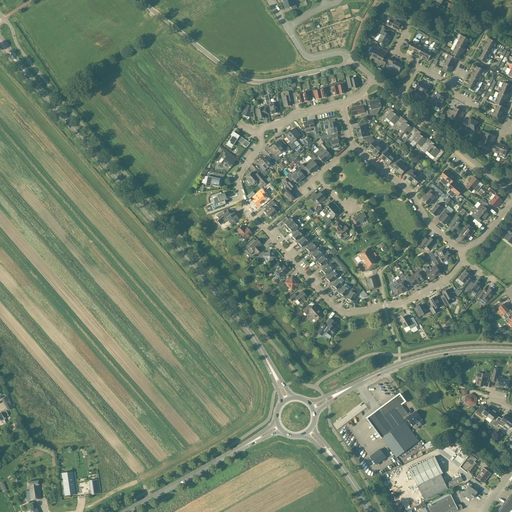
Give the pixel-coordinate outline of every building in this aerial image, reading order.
[(389,15),(387,19),(390,20),(388,25),(398,30),(403,22),(389,15)] [(383,28),(381,31),(380,34),(381,35),(378,41),(386,46),(389,39),(390,40),(391,36),(386,33),(387,30),(383,28)] [(470,40),(461,35),(459,34),(456,39),(466,44),(467,41),(469,42),(470,40)] [(487,45),(495,48),(497,43),(489,38),(487,41),(489,42),(487,45)] [(466,44),(456,39),(453,44),(456,46),(465,50),(466,48),(464,47),(466,44)] [(414,51),(418,44),(413,41),(408,50),(410,51),(411,49),(414,51)] [(418,44),(414,51),(417,52),(416,54),(418,55),(423,47),(418,44)] [(485,46),(483,49),(492,53),(495,48),(487,45),(486,47),(485,46)] [(386,54),(378,49),(378,48),(374,46),(373,47),(370,52),(373,54),(371,57),(381,62),(380,63),(381,63),(380,65),(384,67),(388,60),(384,58),(386,54)] [(465,50),(456,46),(453,51),(460,55),(462,51),(464,52),(465,50)] [(423,47),(418,55),(421,56),(421,55),(424,56),(428,49),(423,47)] [(433,52),(428,49),(424,56),(427,58),(426,59),(429,61),(433,52)] [(484,52),(482,55),(489,58),(492,53),(483,49),(482,51),(484,52)] [(460,55),(453,51),(451,56),(457,59),(459,60),(460,58),(459,57),(460,55)] [(457,59),(451,56),(448,54),(446,60),(453,63),(454,60),(456,61),(457,59)] [(489,58),(482,55),(481,57),(479,56),(478,59),(487,63),(489,58)] [(391,58),(388,63),(387,62),(386,66),(390,68),(391,67),(399,72),(402,66),(399,64),(400,63),(391,58)] [(453,63),(446,60),(443,65),(445,65),(443,69),(450,73),(453,67),(451,66),(453,63)] [(475,73),(483,76),(485,71),(477,67),(475,69),(477,70),(475,73)] [(483,76),(475,73),(474,76),(472,75),(471,77),(480,81),(483,76)] [(358,88),(356,78),(355,75),(351,76),(352,76),(346,78),(348,87),(351,86),(352,89),(358,88)] [(480,81),(471,77),(470,79),(472,80),(470,83),(477,86),(480,81)] [(421,94),(427,97),(430,92),(427,91),(429,86),(420,81),(416,89),(422,93),(421,94)] [(340,82),(336,83),(339,95),(345,93),(344,88),(346,88),(345,82),(340,83),(340,82)] [(511,86),(503,82),(501,88),(508,91),(510,88),(511,89),(511,86)] [(339,95),(336,83),(332,84),(332,85),(328,86),(329,92),(332,91),(333,96),(339,95)] [(477,86),(470,83),(469,85),(467,85),(466,87),(475,92),(477,86)] [(323,89),(319,90),(321,99),(327,97),(326,92),(329,92),(328,86),(323,87),(323,89)] [(315,88),(310,89),(311,95),(314,95),(315,100),(321,99),(319,90),(315,91),(315,88)] [(501,88),(499,93),(508,97),(509,94),(507,94),(508,91),(501,88)] [(305,93),(302,94),(304,103),(310,101),(308,96),(311,95),(310,89),(305,91),(305,93)] [(293,101),(291,91),(285,93),(286,97),(282,98),(284,107),(291,106),(290,102),(293,101)] [(302,94),(298,95),(297,92),(292,93),(294,99),(297,99),(298,104),(304,103),(302,94)] [(438,94),(436,99),(432,97),(428,103),(434,106),(440,109),(442,105),(445,98),(441,96),(442,95),(441,95),(439,93),(438,94)] [(508,97),(499,93),(497,98),(504,101),(505,99),(507,99),(508,97)] [(504,101),(497,98),(494,104),(497,105),(504,107),(505,105),(503,104),(504,101)] [(380,99),(378,100),(377,99),(367,101),(370,116),(377,115),(381,109),(381,108),(382,108),(380,99)] [(271,104),(270,105),(269,105),(271,114),(279,113),(278,110),(282,109),(280,103),(277,103),(275,104),(275,103),(274,103),(271,103),(271,104)] [(363,103),(363,105),(351,108),(353,116),(361,114),(362,117),(365,116),(369,115),(366,103),(363,103)] [(249,118),(250,117),(250,113),(251,112),(253,112),(252,106),(250,106),(249,106),(248,105),(241,114),(245,117),(245,118),(245,119),(246,120),(248,120),(249,119),(249,118)] [(497,105),(495,110),(502,113),(504,110),(505,110),(506,108),(504,107),(497,105)] [(266,107),(263,108),(262,108),(256,109),(258,119),(265,118),(264,115),(268,114),(266,107)] [(396,115),(393,112),(394,111),(390,108),(381,118),(384,120),(386,118),(390,121),(396,115)] [(455,108),(453,111),(450,109),(447,115),(451,116),(457,120),(455,123),(458,125),(465,113),(455,108)] [(495,110),(494,113),(491,112),(490,114),(493,115),(501,119),(502,116),(501,116),(502,113),(495,110)] [(398,117),(396,115),(390,121),(394,125),(392,127),(395,129),(404,119),(400,115),(398,117)] [(469,128),(476,132),(480,124),(469,118),(466,124),(462,122),(460,127),(467,131),(469,128)] [(404,119),(395,129),(398,132),(400,129),(404,132),(409,126),(407,123),(408,122),(404,119)] [(313,121),(303,123),(305,130),(314,128),(313,121)] [(336,122),(329,124),(329,121),(323,122),(323,125),(325,125),(326,126),(329,127),(329,129),(337,128),(337,127),(339,127),(338,123),(336,124),(336,122)] [(359,123),(360,127),(356,128),(357,133),(366,131),(365,128),(368,128),(366,121),(359,123)] [(412,128),(409,126),(404,132),(408,136),(406,138),(408,140),(417,130),(413,126),(412,128)] [(294,128),(289,132),(290,133),(296,140),(299,137),(301,140),(305,137),(300,131),(298,133),(294,128)] [(329,129),(330,132),(327,133),(328,135),(326,135),(326,139),(333,137),(332,134),(338,133),(337,128),(329,129)] [(417,130),(408,140),(411,142),(413,140),(417,144),(423,137),(420,134),(421,133),(417,130)] [(367,137),(366,131),(357,133),(359,139),(359,141),(361,142),(363,141),(362,138),(368,143),(372,138),(369,136),(368,136),(367,137)] [(230,135),(232,136),(226,145),(231,149),(239,136),(233,132),(230,135)] [(296,140),(290,133),(286,137),(290,142),(287,144),(293,150),(297,147),(293,142),(296,140)] [(482,142),(481,145),(491,149),(494,141),(490,140),(492,135),(485,133),(482,142)] [(423,137),(417,144),(421,147),(419,149),(422,151),(431,141),(426,137),(425,139),(423,137)] [(332,138),(325,140),(326,143),(330,142),(331,149),(340,147),(339,140),(333,142),(332,138)] [(375,140),(372,138),(368,143),(371,145),(369,148),(373,152),(378,145),(374,141),(375,140)] [(275,144),(274,145),(275,146),(281,153),(284,150),(286,153),(290,149),(285,144),(283,146),(279,141),(278,142),(278,141),(277,141),(275,143),(275,144)] [(435,144),(431,141),(422,151),(425,154),(426,151),(431,155),(436,148),(434,146),(435,144)] [(331,156),(327,151),(329,149),(323,143),(317,148),(320,152),(327,160),(331,156)] [(498,143),(497,146),(494,145),(492,151),(495,152),(496,151),(505,155),(508,147),(498,143)] [(378,145),(373,152),(373,153),(375,155),(376,155),(377,155),(380,151),(382,153),(387,147),(386,148),(384,146),(382,148),(378,145)] [(281,153),(275,146),(270,150),(274,155),(272,156),(277,162),(281,159),(278,155),(281,153)] [(382,153),(384,155),(381,158),(385,162),(391,155),(387,152),(388,151),(387,151),(389,149),(387,147),(382,153)] [(439,150),(436,148),(431,155),(434,158),(433,160),(435,162),(444,152),(440,148),(439,150)] [(327,160),(320,152),(316,155),(315,153),(312,155),(317,160),(319,158),(323,163),(324,162),(325,163),(327,161),(326,161),(327,160)] [(224,159),(221,164),(219,163),(217,165),(217,168),(222,169),(224,167),(228,170),(236,161),(226,153),(222,158),(224,159)] [(310,159),(307,162),(314,171),(319,167),(314,162),(316,160),(312,155),(310,157),(311,159),(310,160),(310,159)] [(395,158),(391,155),(385,162),(389,165),(392,162),(394,163),(399,158),(397,156),(395,158)] [(273,159),(270,161),(266,156),(262,160),(262,161),(268,167),(271,165),(273,167),(277,164),(273,159)] [(394,163),(396,165),(393,169),(397,172),(403,165),(400,162),(400,161),(398,159),(399,158),(394,163)] [(268,167),(262,161),(258,164),(262,169),(260,171),(264,176),(268,173),(265,170),(268,167)] [(300,166),(302,169),(304,171),(306,169),(311,174),(314,171),(307,162),(304,164),(304,165),(303,166),(302,164),(300,166)] [(407,169),(403,165),(397,172),(402,175),(405,172),(407,173),(411,169),(408,167),(407,169)] [(302,169),(300,166),(299,166),(300,167),(296,170),(293,172),(301,180),(305,177),(300,171),(302,169)] [(414,171),(411,169),(407,173),(410,176),(407,179),(412,183),(419,174),(415,170),(414,171)] [(289,173),(288,173),(285,170),(282,172),(286,175),(290,180),(292,178),(297,184),(301,180),(293,172),(290,174),(289,173)] [(443,184),(451,174),(446,170),(441,176),(443,178),(440,182),(443,184)] [(210,172),(207,176),(205,184),(206,185),(205,188),(210,188),(211,186),(220,188),(219,184),(220,179),(217,178),(218,173),(210,172)] [(246,177),(247,179),(245,180),(245,182),(248,185),(250,185),(252,184),(253,185),(253,186),(255,186),(257,185),(257,183),(256,182),(259,180),(264,186),(268,182),(259,172),(255,175),(252,172),(246,177)] [(419,174),(412,183),(416,186),(418,183),(421,186),(426,181),(422,178),(423,177),(419,174)] [(456,179),(451,174),(443,184),(446,186),(449,183),(451,184),(453,182),(456,179)] [(474,177),(470,182),(479,190),(481,187),(478,184),(480,182),(474,177)] [(294,187),(289,182),(286,178),(283,181),(286,185),(285,185),(285,189),(283,192),(291,201),(296,196),(293,192),(293,191),(292,189),(294,187)] [(453,182),(451,184),(448,188),(450,190),(447,193),(450,196),(458,186),(453,182)] [(479,190),(470,182),(466,187),(472,192),(474,190),(477,193),(479,190)] [(463,190),(458,186),(450,196),(453,198),(456,194),(458,196),(463,190)] [(488,190),(495,195),(498,191),(491,186),(488,190)] [(254,200),(259,206),(263,203),(264,205),(269,200),(267,198),(270,196),(265,191),(263,188),(257,193),(260,196),(254,200)] [(428,205),(435,197),(433,195),(435,192),(430,188),(426,192),(429,194),(423,201),(428,205)] [(322,194),(320,192),(317,195),(314,193),(309,197),(313,202),(316,200),(319,204),(325,198),(325,197),(325,196),(323,194),(322,194)] [(214,199),(215,203),(211,204),(213,210),(223,207),(222,204),(225,204),(224,200),(227,199),(224,193),(217,196),(218,198),(214,199)] [(496,195),(491,202),(490,201),(487,205),(492,209),(494,206),(496,208),(502,200),(496,195)] [(267,205),(269,207),(264,211),(269,218),(270,217),(272,218),(277,213),(276,211),(279,208),(272,200),(267,205)] [(491,212),(485,208),(487,205),(481,200),(479,203),(481,204),(477,209),(479,211),(487,217),(491,212)] [(330,203),(324,208),(323,209),(321,207),(314,212),(317,215),(322,211),(325,216),(334,208),(330,203)] [(443,208),(437,204),(431,212),(436,216),(443,208)] [(305,210),(309,216),(313,213),(308,208),(305,210)] [(334,208),(325,216),(328,220),(328,221),(324,225),(327,228),(333,223),(331,220),(339,213),(334,208)] [(442,214),(444,215),(440,221),(445,225),(451,218),(451,217),(452,215),(452,213),(446,209),(442,214)] [(234,213),(231,215),(228,210),(224,213),(223,212),(220,213),(216,216),(219,220),(217,221),(221,226),(228,220),(231,224),(232,223),(235,224),(235,221),(238,219),(234,213)] [(479,211),(476,215),(471,212),(469,214),(475,219),(477,217),(483,221),(487,217),(479,211)] [(369,224),(367,220),(363,213),(357,216),(353,218),(357,226),(361,224),(363,227),(369,224)] [(455,223),(452,227),(450,229),(455,234),(463,225),(460,222),(462,220),(458,216),(454,221),(455,223)] [(290,218),(288,220),(286,218),(282,221),(285,225),(284,225),(284,227),(286,230),(294,223),(290,218)] [(350,238),(347,234),(350,231),(345,226),(343,228),(338,222),(333,226),(338,232),(337,233),(342,238),(342,240),(345,241),(350,238)] [(294,223),(286,230),(288,232),(290,232),(291,232),(293,235),(292,236),(298,231),(296,229),(298,227),(294,223)] [(467,223),(463,228),(466,230),(461,236),(466,241),(473,233),(471,232),(474,229),(467,223)] [(350,226),(355,236),(360,234),(354,224),(350,226)] [(245,240),(252,234),(247,228),(245,230),(242,226),(237,230),(245,240)] [(298,231),(292,236),(290,238),(292,240),(294,240),(297,244),(304,238),(302,236),(302,235),(298,231)] [(425,243),(422,241),(419,245),(424,250),(427,252),(428,252),(430,250),(432,248),(433,249),(435,249),(437,246),(437,245),(435,244),(436,243),(430,237),(425,243)] [(304,238),(297,244),(296,245),(298,247),(300,247),(303,251),(304,250),(312,243),(311,244),(309,241),(308,242),(304,238)] [(249,255),(254,252),(257,254),(261,250),(259,247),(262,245),(258,240),(245,250),(249,255)] [(316,247),(312,243),(304,250),(306,252),(308,252),(311,255),(316,251),(314,249),(316,247)] [(357,255),(358,256),(354,259),(357,263),(362,272),(378,263),(369,248),(357,255)] [(448,252),(447,252),(444,248),(437,252),(440,256),(443,263),(447,260),(451,257),(448,252)] [(270,250),(265,255),(263,252),(255,258),(264,258),(265,259),(265,261),(267,261),(269,263),(271,261),(273,261),(273,260),(276,257),(274,255),(274,253),(272,253),(270,250)] [(311,255),(310,257),(312,259),(314,259),(317,262),(324,256),(326,254),(325,252),(322,255),(322,254),(318,250),(316,251),(311,255)] [(324,256),(317,262),(316,263),(318,266),(320,266),(320,265),(323,269),(321,270),(328,265),(326,263),(328,261),(324,256)] [(433,262),(436,266),(431,269),(435,276),(441,273),(437,267),(440,266),(435,258),(433,260),(434,262),(433,262)] [(283,265),(281,266),(278,262),(272,267),(276,271),(275,271),(277,273),(277,274),(278,276),(279,276),(281,277),(288,271),(283,265)] [(328,265),(321,270),(320,272),(322,274),(324,274),(327,277),(326,278),(324,280),(332,273),(330,271),(332,270),(328,265)] [(424,268),(421,269),(424,275),(427,273),(430,279),(435,276),(431,269),(428,270),(427,267),(424,269),(424,268)] [(416,274),(414,275),(419,283),(424,280),(421,275),(423,273),(424,275),(421,269),(420,268),(415,271),(416,274)] [(469,273),(468,274),(466,272),(460,279),(465,283),(462,286),(465,289),(469,283),(467,282),(471,276),(471,275),(471,274),(470,273),(469,273)] [(332,273),(324,280),(326,282),(328,282),(329,282),(332,286),(331,287),(338,280),(338,279),(339,278),(337,276),(335,277),(332,273)] [(403,273),(403,274),(407,282),(410,280),(413,286),(419,283),(414,275),(409,278),(407,275),(404,276),(403,273)] [(401,278),(397,281),(396,281),(403,292),(404,293),(405,293),(407,291),(408,290),(407,290),(408,289),(405,284),(408,282),(407,282),(403,274),(399,275),(401,278)] [(299,284),(292,276),(284,283),(291,291),(299,284)] [(369,291),(379,288),(376,276),(366,278),(369,291)] [(342,284),(338,280),(331,287),(333,290),(335,289),(336,289),(339,292),(344,286),(343,286),(343,287),(341,286),(342,284)] [(477,293),(476,293),(482,285),(477,280),(472,286),(470,284),(466,290),(471,294),(474,297),(477,293)] [(403,292),(396,281),(389,285),(390,287),(395,296),(398,294),(398,295),(403,292)] [(268,286),(262,291),(265,295),(271,290),(268,286)] [(339,292),(337,295),(340,297),(342,297),(342,296),(347,299),(353,288),(350,287),(348,290),(344,286),(339,292)] [(353,288),(347,299),(346,301),(348,302),(350,302),(355,305),(356,302),(358,303),(360,300),(358,299),(358,298),(355,296),(356,294),(355,294),(356,291),(353,288)] [(484,289),(478,297),(476,300),(479,302),(481,300),(486,303),(488,301),(495,293),(489,288),(487,291),(484,289)] [(446,306),(452,302),(450,299),(453,297),(449,289),(443,293),(444,295),(441,297),(446,306)] [(295,298),(300,303),(307,297),(302,291),(296,296),(294,294),(289,299),(292,302),(295,298)] [(437,308),(441,306),(436,297),(429,301),(433,307),(430,309),(433,315),(439,311),(437,308)] [(511,308),(511,309),(508,306),(507,307),(504,304),(499,308),(504,315),(503,316),(506,318),(508,317),(511,321),(511,322),(510,320),(507,323),(511,328),(511,308)] [(310,308),(308,306),(302,310),(306,315),(309,313),(316,321),(323,315),(314,305),(310,308)] [(429,311),(426,306),(423,307),(421,305),(415,309),(419,317),(429,311)] [(413,318),(410,320),(409,319),(407,316),(400,319),(405,328),(404,329),(406,332),(411,330),(418,326),(413,318)] [(334,327),(337,323),(330,319),(325,326),(322,324),(316,332),(322,336),(325,332),(331,337),(337,329),(334,327)] [(499,377),(498,376),(500,369),(494,368),(491,380),(494,381),(498,382),(497,386),(508,388),(510,381),(499,378),(499,377)] [(486,373),(485,375),(478,374),(476,385),(483,387),(485,381),(488,382),(490,374),(486,373)] [(400,394),(379,410),(367,418),(397,458),(419,441),(404,421),(396,409),(402,404),(406,401),(400,394)] [(466,396),(465,402),(463,404),(466,407),(468,405),(470,407),(476,404),(477,398),(472,394),(466,396)] [(8,396),(2,398),(5,404),(11,401),(8,396)] [(410,416),(402,404),(396,409),(404,421),(408,418),(413,425),(417,423),(419,426),(421,426),(423,425),(423,423),(421,419),(416,412),(410,416)] [(481,406),(475,413),(480,417),(481,415),(486,419),(488,417),(492,411),(487,407),(485,409),(481,406)] [(492,411),(488,417),(492,420),(488,425),(491,427),(493,424),(494,425),(499,417),(497,415),(498,413),(493,409),(492,411)] [(499,417),(494,425),(497,427),(499,425),(500,425),(503,427),(510,418),(509,417),(509,416),(507,414),(506,415),(502,420),(499,417)] [(511,418),(511,419),(510,418),(503,427),(507,431),(506,432),(509,435),(511,431),(511,418)] [(436,445),(434,440),(424,445),(426,450),(436,445)] [(380,449),(370,456),(377,465),(387,458),(380,449)] [(478,465),(474,462),(477,459),(471,455),(468,458),(470,459),(468,462),(467,461),(463,467),(468,471),(471,473),(478,465)] [(425,500),(448,489),(463,481),(461,476),(446,484),(441,474),(443,473),(435,457),(409,469),(418,486),(425,500)] [(488,477),(491,474),(484,469),(477,478),(483,482),(488,476),(488,477)] [(51,476),(55,497),(64,496),(60,474),(51,476)] [(98,479),(89,480),(92,495),(100,494),(98,479)] [(40,488),(39,485),(39,481),(27,482),(28,487),(29,491),(28,491),(30,501),(33,500),(41,499),(46,498),(45,490),(40,491),(40,488)] [(471,484),(469,487),(466,491),(461,492),(462,498),(467,497),(471,499),(474,495),(475,495),(479,490),(471,484)] [(80,489),(73,490),(76,504),(82,504),(80,489)] [(511,511),(511,492),(499,510),(500,510),(499,511),(511,511)] [(435,501),(428,504),(425,506),(427,511),(429,511),(431,511),(457,511),(459,511),(463,509),(461,505),(456,505),(451,493),(450,493),(436,500),(435,500),(435,501)] [(38,511),(33,500),(19,506),(22,511),(38,511)]
